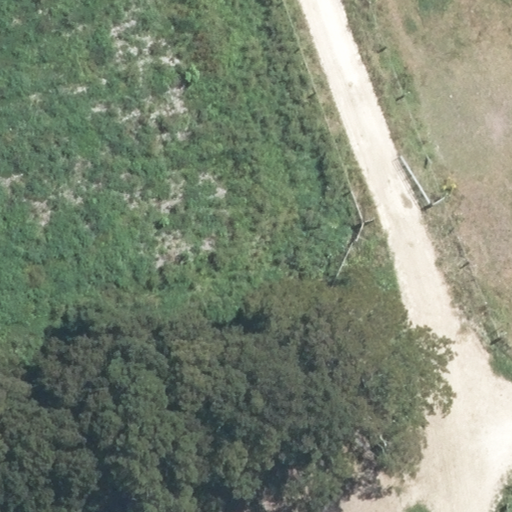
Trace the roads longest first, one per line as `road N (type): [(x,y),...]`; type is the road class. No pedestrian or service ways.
road 1 (track): [(428,445),(275,0)]
road 2 (track): [(426,511),(428,445),(511,414)]
